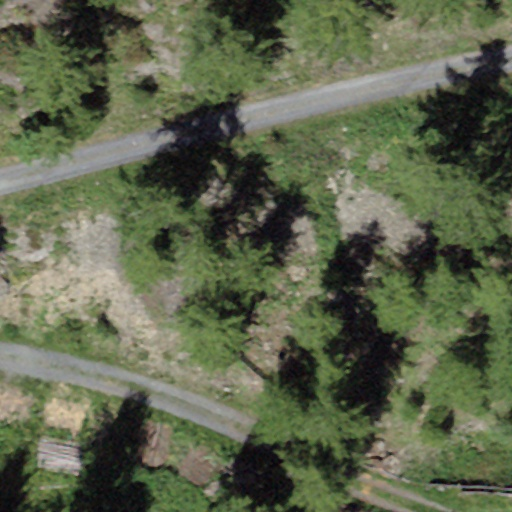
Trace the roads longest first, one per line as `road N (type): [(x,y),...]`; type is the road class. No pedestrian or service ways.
road 1 (track): [(0,178),(322,95),(511,57)]
road 2 (track): [(0,357),(77,371),(218,417),(421,511)]
